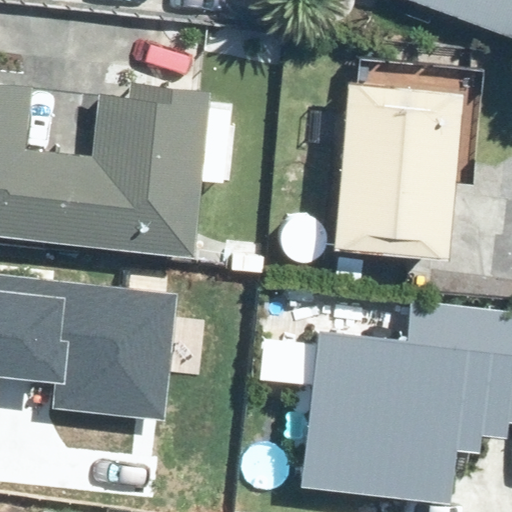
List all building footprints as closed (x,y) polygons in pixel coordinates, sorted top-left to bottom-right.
[(511,0),(387,0),(511,46),(511,0)] [(0,244),(59,250),(68,162),(35,158),(41,94),(0,90),(0,244)] [(214,114),(216,98),(137,90),(136,104),(105,102),(99,165),(68,162),(59,250),(200,265),(207,191),(232,193),(239,117),(214,114)] [(359,94),(343,261),(458,272),(475,105),(359,94)] [(235,252),(233,271),(264,275),(267,255),(235,252)] [(381,326),(328,322),(314,487),(449,498),(454,445),(480,448),(483,417),(511,419),(511,304),(383,294),(381,326)] [(39,498),(37,511),(141,511),(142,509),(39,498)]
